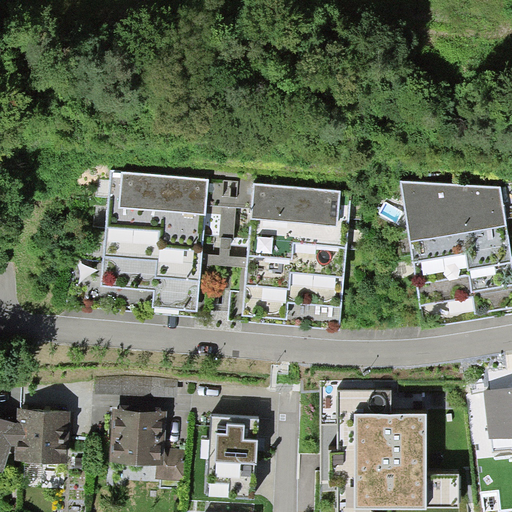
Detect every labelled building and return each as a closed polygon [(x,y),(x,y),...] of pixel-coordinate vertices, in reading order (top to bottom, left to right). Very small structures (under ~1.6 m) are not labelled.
[(102,298),(198,304),(200,262),(222,264),(246,265),(243,315),(343,321),(351,188),(250,181),(206,179),(110,173),(102,298)] [(497,186),(400,182),(425,319),(511,303),(511,216),(503,219),(497,186)] [(493,436),(511,433),(511,384),(487,388),(493,436)] [(427,400),(356,399),(356,491),(461,491),(461,462),(427,462),(427,400)] [(19,405),(18,457),(72,457),(73,406),(50,406),(19,405)] [(112,455),(160,458),(163,408),(143,407),(115,405),(112,455)] [(206,495),(258,497),(260,441),(261,411),(209,409),(206,495)] [(13,435),(18,417),(0,411),(0,468),(2,470),(13,435)]
